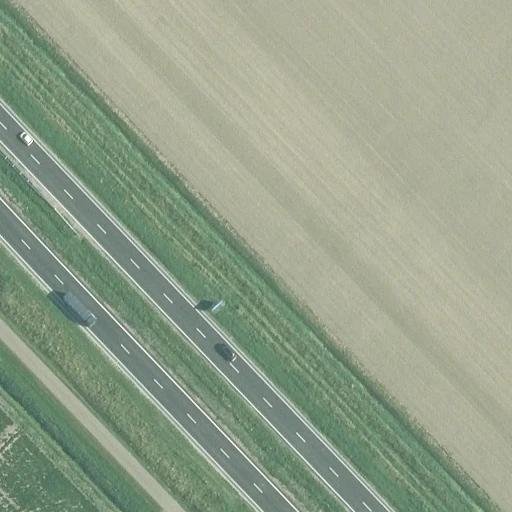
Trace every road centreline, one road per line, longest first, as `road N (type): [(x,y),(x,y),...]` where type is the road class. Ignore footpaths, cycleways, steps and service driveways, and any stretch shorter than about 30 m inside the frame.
road 1 (trunk): [(369,511),(0,125)]
road 2 (trunk): [(0,219),(278,511)]
road 3 (unclassified): [(175,511),(0,328)]
